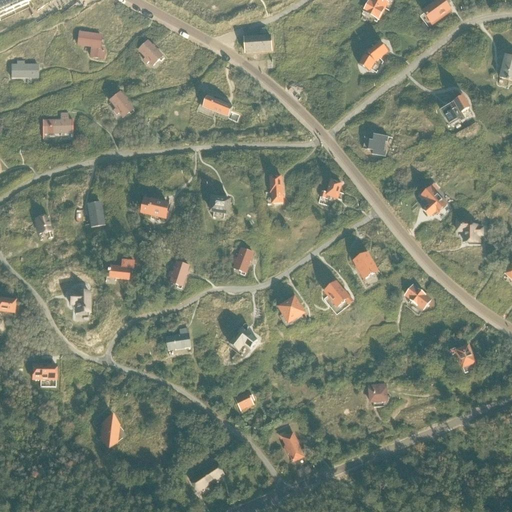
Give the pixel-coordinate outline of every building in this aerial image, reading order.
[(0,0),(0,18),(28,5),(27,2),(31,0),(0,0)] [(386,0),(367,0),(369,1),(364,10),(379,18),(383,11),(382,11),(383,9),(384,9),(387,3),(385,2),(386,0)] [(432,25),(451,12),(441,0),(433,0),(435,2),(422,12),(432,25)] [(102,59),(103,52),(98,51),(100,36),(78,33),(77,42),(91,44),(90,58),(102,59)] [(245,54),(271,52),(269,37),(244,39),(245,54)] [(152,66),(162,57),(147,42),(138,51),(145,58),(142,60),(146,64),(148,62),(152,66)] [(377,46),(374,42),(367,48),(370,51),(367,54),(369,56),(367,58),(364,57),(358,66),(369,72),(374,63),(387,53),(380,43),(377,46)] [(503,62),(499,78),(511,81),(511,57),(505,56),(508,57),(507,63),(503,62)] [(16,66),(10,66),(11,79),(23,79),(23,77),(37,77),(37,66),(24,66),(24,62),(16,62),(16,66)] [(122,118),(132,110),(119,93),(109,101),(115,110),(112,112),(115,116),(118,114),(122,118)] [(212,100),(213,96),(214,96),(208,94),(206,97),(202,108),(228,119),(230,113),(231,112),(232,108),(231,107),(232,107),(229,106),(222,104),(212,100)] [(465,120),(461,113),(468,109),(462,98),(441,111),(449,124),(458,119),(460,123),(465,120)] [(42,121),(42,135),(72,135),(72,120),(68,120),(67,114),(59,114),(60,121),(42,121)] [(369,141),(367,151),(372,151),(372,156),(385,158),(386,152),(383,152),(384,143),(387,143),(388,138),(373,136),(372,142),(369,141)] [(281,186),(280,177),(269,177),(270,193),(271,204),(282,204),(282,194),(282,186),(281,186)] [(337,200),(339,193),(338,193),(341,184),(331,181),(326,195),(330,197),(330,198),(337,200)] [(431,189),(422,197),(430,205),(423,211),(429,219),(433,216),(434,218),(446,207),(435,194),(439,190),(435,186),(431,189)] [(227,214),(229,201),(212,199),(210,212),(227,214)] [(144,200),(141,213),(165,219),(168,205),(144,200)] [(90,228),(103,226),(100,204),(86,206),(90,228)] [(38,235),(50,232),(47,217),(35,220),(38,235)] [(482,236),(482,228),(476,228),(476,226),(469,226),(469,222),(457,222),(456,231),(464,231),(463,242),(475,243),(476,236),(482,236)] [(245,274),(253,254),(240,250),(236,260),(233,259),(232,263),(235,264),(233,269),(245,274)] [(363,280),(375,274),(371,267),(373,266),(367,254),(353,262),(363,280)] [(132,270),(133,262),(121,261),(120,268),(109,267),(108,278),(128,281),(129,269),(132,270)] [(182,287),(189,267),(176,263),(173,274),(169,273),(168,277),(171,278),(169,283),(182,287)] [(343,294),(335,284),(324,292),(337,308),(345,302),(349,306),(352,303),(345,293),(343,294)] [(417,291),(412,287),(405,296),(410,300),(409,301),(416,306),(417,305),(424,310),(430,302),(423,297),(425,295),(418,290),(417,291)] [(75,293),(70,293),(70,306),(75,306),(75,310),(88,310),(89,310),(89,293),(83,293),(83,288),(75,288),(75,293)] [(304,314),(294,298),(278,308),(282,315),(283,314),(288,322),(295,318),(295,319),(304,314)] [(14,309),(15,304),(14,303),(14,302),(0,299),(0,311),(13,313),(13,308),(14,309)] [(84,336),(98,328),(89,312),(75,320),(84,336)] [(245,325),(244,325),(243,326),(229,344),(230,345),(237,351),(238,352),(243,345),(250,350),(257,341),(246,333),(248,328),(248,327),(247,326),(246,325),(245,325)] [(188,335),(187,330),(180,331),(181,336),(166,338),(168,352),(185,349),(190,348),(188,335)] [(474,363),(468,346),(455,351),(454,349),(450,351),(451,356),(456,354),(462,368),(474,363)] [(32,366),(31,380),(55,380),(55,366),(50,366),(50,360),(46,360),(46,366),(32,366)] [(382,407),(382,402),(386,401),(385,385),(369,387),(370,403),(374,402),(374,407),(382,407)] [(263,421),(263,402),(253,402),(253,396),(240,397),(241,415),(249,415),(249,422),(263,421)] [(118,427),(111,417),(101,425),(99,442),(107,451),(116,443),(118,427)] [(287,437),(285,434),(279,436),(281,440),(283,439),(287,449),(285,450),(287,455),(289,454),(293,462),(302,458),(292,435),(287,437)] [(197,492),(223,475),(216,465),(191,481),(197,492)]
